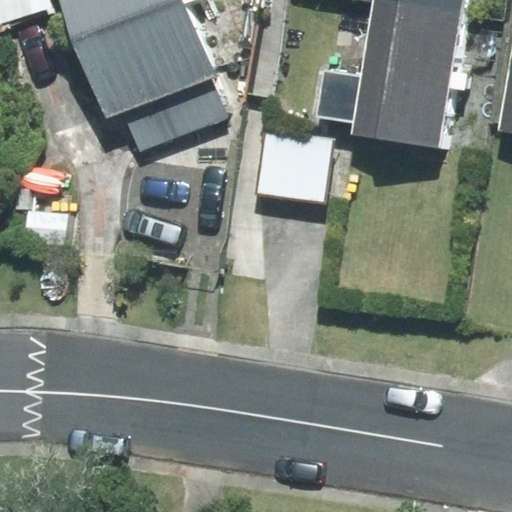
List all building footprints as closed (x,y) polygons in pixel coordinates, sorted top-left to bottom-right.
[(81,0),(128,118),(238,76),(208,0),(81,0)] [(452,146),(472,10),(406,0),(385,0),(375,75),(334,68),(328,116),(367,122),(365,134),(452,146)] [(406,0),(472,10),(473,0),(406,0)] [(339,208),(341,142),(264,140),(262,206),(339,208)] [(177,182),(144,177),(139,217),(173,221),(177,182)]
